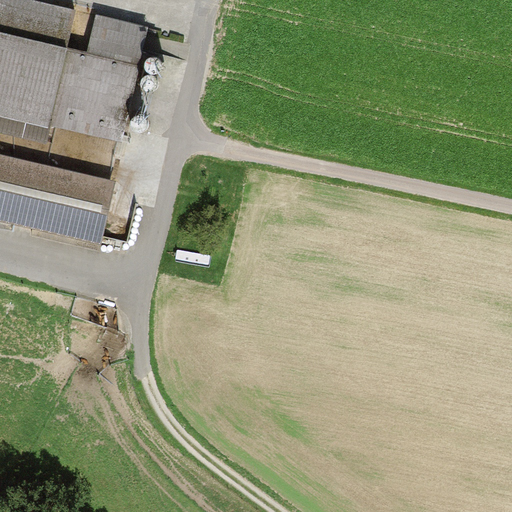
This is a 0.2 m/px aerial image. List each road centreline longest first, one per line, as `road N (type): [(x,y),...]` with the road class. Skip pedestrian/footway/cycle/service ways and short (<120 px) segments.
road 1 (track): [(286,511),(146,397),(138,351),(146,285),(218,0)]
road 2 (track): [(184,136),(511,206)]
